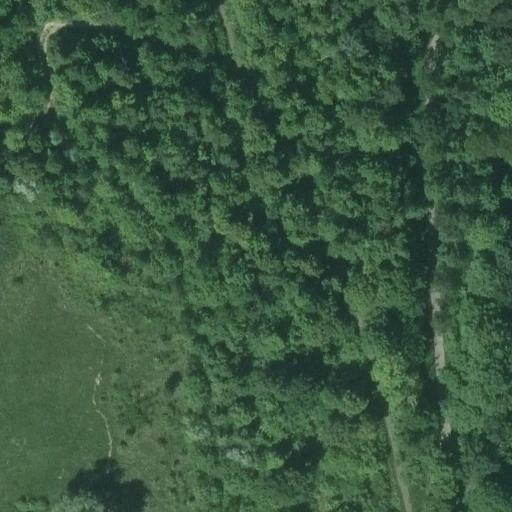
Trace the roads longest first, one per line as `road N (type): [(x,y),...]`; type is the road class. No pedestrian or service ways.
road 1 (track): [(406,511),(351,301),(319,218),(238,68),(215,0)]
road 2 (track): [(483,511),(444,434),(427,179),(433,0)]
